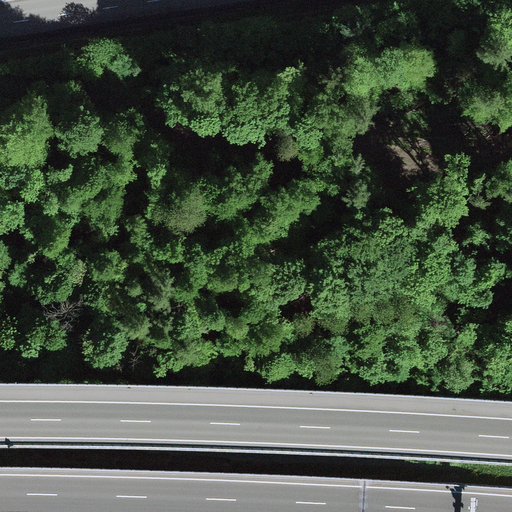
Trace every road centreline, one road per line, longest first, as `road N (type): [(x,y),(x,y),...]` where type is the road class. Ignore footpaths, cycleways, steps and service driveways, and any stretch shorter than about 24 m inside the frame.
road 1 (motorway): [(511,437),(0,418)]
road 2 (motorway): [(0,494),(444,511)]
road 3 (primary): [(160,0),(0,22)]
